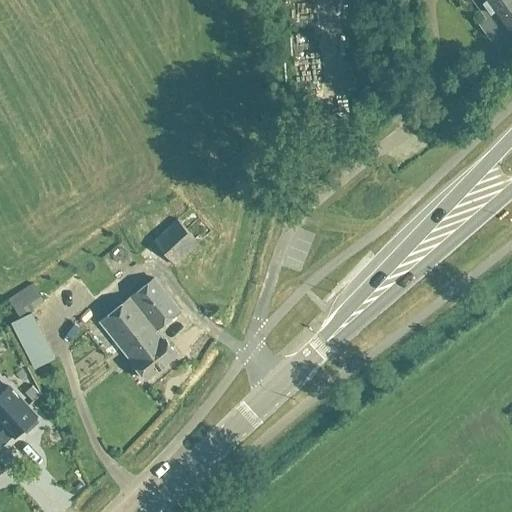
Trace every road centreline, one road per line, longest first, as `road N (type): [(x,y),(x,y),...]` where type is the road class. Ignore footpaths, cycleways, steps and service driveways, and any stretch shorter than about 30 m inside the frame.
road 1 (unclassified): [(282,389),(249,351),(275,260),(296,217),(438,101),(429,0)]
road 2 (secondary): [(511,140),(330,342)]
road 3 (secondary): [(330,342),(511,188)]
road 4 (secondary): [(151,511),(282,389)]
